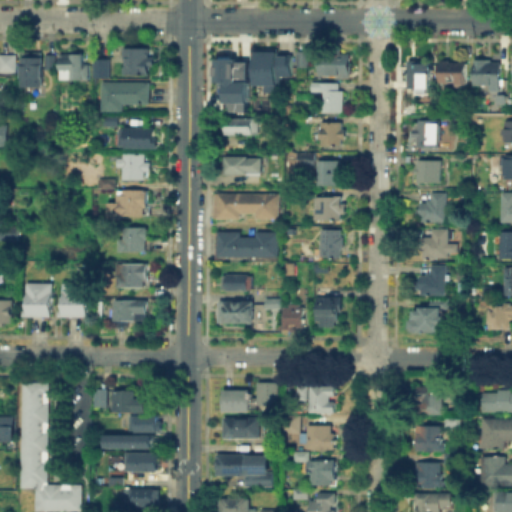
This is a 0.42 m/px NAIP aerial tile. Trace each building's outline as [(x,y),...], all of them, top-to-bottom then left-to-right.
[(292,66),(292,76),(278,75),(278,90),(265,90),(265,83),(256,83),(256,49),(279,49),(279,53),(292,53),(292,66)] [(154,50),(153,72),(127,71),(127,50),(154,50)] [(0,53),(18,53),(18,71),(0,71),(0,53)] [(64,70),(64,54),(88,54),(88,83),(75,83),(75,70),(64,70)] [(323,60),(340,60),(340,54),(351,54),(351,78),(323,77),(323,60)] [(55,56),(55,70),(45,70),(45,88),(25,87),(25,55),(55,56)] [(298,67),(298,55),(307,55),(307,67),(298,67)] [(235,57),(235,60),(246,60),(246,110),(228,110),(228,101),(224,101),(224,95),(214,95),(214,57),(235,57)] [(111,60),(111,78),(96,78),(96,60),(111,60)] [(409,88),(410,62),(430,62),(430,88),(409,88)] [(477,62),(501,62),(501,86),(477,85),(477,62)] [(442,83),(442,63),(468,63),(468,83),(442,83)] [(127,116),(104,116),(104,84),(152,85),(152,106),(127,106),(127,116)] [(323,92),(314,92),(314,84),(344,85),(344,115),(323,115),(323,92)] [(496,105),(496,92),(509,92),(509,105),(496,105)] [(105,127),(106,117),(119,117),(119,128),(105,127)] [(511,118),(501,119),(502,141),(511,140),(511,118)] [(229,119),(252,119),(252,135),(229,135),(229,119)] [(416,146),(416,123),(441,123),(441,146),(416,146)] [(319,125),(346,125),(346,148),(319,148),(319,125)] [(120,148),(120,128),(157,128),(157,148),(120,148)] [(511,153),(498,153),(498,164),(503,164),(502,177),(511,177),(511,153)] [(147,156),(147,181),(124,181),(124,169),(121,169),(121,158),(125,158),(125,155),(147,156)] [(245,176),(225,176),(225,157),(260,157),(260,176),(245,176)] [(343,162),(343,184),(320,184),(320,161),(343,162)] [(417,184),(418,161),(442,161),(442,184),(417,184)] [(119,201),(119,191),(149,191),(149,218),(111,218),(111,201),(119,201)] [(278,215),(278,218),(257,218),(257,215),(242,215),(242,221),(217,221),(217,194),(278,195),(278,215)] [(447,222),(423,222),(423,203),(432,203),(432,194),(448,194),(447,222)] [(503,195),(511,195),(511,224),(503,224),(503,195)] [(316,198),(344,198),(344,222),(316,222),(316,198)] [(0,215),(10,215),(10,225),(15,225),(15,239),(0,239),(0,215)] [(150,229),(150,251),(122,251),(122,228),(150,229)] [(322,255),(322,231),(342,231),(342,255),(322,255)] [(243,233),(243,237),(256,237),(256,236),(281,236),(281,259),(218,259),(218,233),(243,233)] [(511,233),(511,260),(501,260),(502,233),(511,233)] [(446,235),(445,257),(422,257),(422,235),(446,235)] [(150,264),(150,288),(118,288),(118,264),(150,264)] [(287,276),(287,264),(295,264),(295,276),(287,276)] [(511,265),(502,265),(502,295),(511,294),(511,265)] [(431,296),(421,296),(421,277),(431,277),(431,267),(447,267),(447,296),(431,296)] [(252,275),(252,291),(226,291),(226,274),(252,275)] [(23,305),(28,305),(28,284),(54,284),(54,317),(23,317),(23,305)] [(62,317),(63,284),(84,284),(84,306),(89,306),(89,321),(84,321),(84,318),(62,317)] [(329,287),(329,298),(342,298),(342,328),(321,328),(321,319),(315,319),(316,287),(329,287)] [(0,298),(12,298),(11,320),(0,320),(0,298)] [(137,300),(137,302),(149,302),(149,314),(137,314),(137,322),(117,322),(117,300),(137,300)] [(267,309),(267,300),(280,300),(280,309),(267,309)] [(444,332),(417,331),(417,309),(432,309),(432,302),(448,302),(448,316),(444,316),(444,332)] [(252,303),(252,323),(226,323),(226,303),(252,303)] [(511,317),(511,331),(491,330),(491,305),(511,305),(511,317)] [(285,332),(286,308),(305,308),(305,332),(285,332)] [(255,380),(277,380),(277,403),(255,403),(255,380)] [(23,489),(24,383),(51,383),(51,485),(85,485),(85,511),(37,511),(37,489),(23,489)] [(329,395),(329,403),(335,403),(335,414),(313,414),(313,383),(336,383),(336,395),(329,395)] [(224,413),(224,389),(252,389),(252,413),(224,413)] [(96,390),(110,390),(110,403),(96,403),(96,390)] [(138,392),(138,398),(147,398),(146,412),(116,412),(116,391),(138,392)] [(420,416),(420,391),(441,391),(441,416),(420,416)] [(511,411),(480,412),(480,392),(511,391),(511,411)] [(0,413),(9,413),(9,435),(0,435),(0,413)] [(131,428),(131,415),(157,415),(157,428),(131,428)] [(446,427),(446,417),(458,417),(458,427),(446,427)] [(254,439),(226,439),(226,418),(262,418),(262,439),(254,439)] [(286,433),(286,418),(301,418),(301,433),(286,433)] [(484,420),(511,420),(511,444),(508,444),(508,451),(484,451),(484,420)] [(443,426),(442,455),(418,455),(418,426),(443,426)] [(307,449),(307,427),(333,427),(333,450),(307,449)] [(109,438),(153,438),(153,448),(109,447),(109,438)] [(296,460),(296,451),(306,451),(306,460),(296,460)] [(445,462),(445,452),(460,452),(460,462),(445,462)] [(157,455),(157,472),(126,472),(126,454),(157,455)] [(249,456),(249,457),(270,457),(270,476),(273,476),(273,486),(246,486),(246,476),(219,476),(220,456),(249,456)] [(508,458),(508,463),(511,463),(511,484),(484,484),(484,458),(508,458)] [(311,485),(311,461),(337,461),(337,485),(311,485)] [(441,464),(440,488),(419,488),(419,464),(441,464)] [(294,498),(294,488),(309,489),(309,498),(294,498)] [(131,490),(159,490),(159,506),(131,506),(131,490)] [(511,511),(496,511),(496,491),(511,491),(511,511)] [(332,511),(310,511),(310,501),(319,501),(319,494),(337,494),(337,506),(332,506),(332,511)] [(452,495),(452,510),(439,510),(439,511),(417,511),(417,494),(452,495)] [(222,511),(222,499),(250,499),(250,511),(222,511)]
